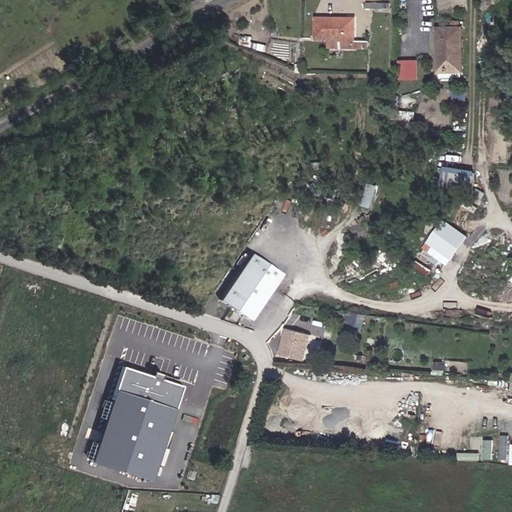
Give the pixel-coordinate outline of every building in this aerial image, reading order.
[(384,0),(384,14),(395,14),(395,0),(384,0)] [(333,58),(358,58),(358,38),(324,38),(324,58),(333,58)] [(447,71),(467,72),(468,40),(447,40),(447,71)] [(333,68),(358,69),(358,58),(333,58),(333,68)] [(420,79),(420,59),(399,59),(399,79),(420,79)] [(477,186),(478,169),(445,166),(444,184),(477,186)] [(284,232),(297,215),(279,202),(269,215),(279,222),(276,226),(284,232)] [(223,300),(255,320),(285,272),(253,252),(223,300)] [(291,337),(282,362),(306,371),(316,346),(291,337)] [(157,480),(184,380),(155,372),(155,374),(123,366),(96,464),(157,480)] [(502,436),(500,459),(508,460),(510,437),(502,436)] [(485,439),(483,457),(493,458),(495,440),(485,439)]
